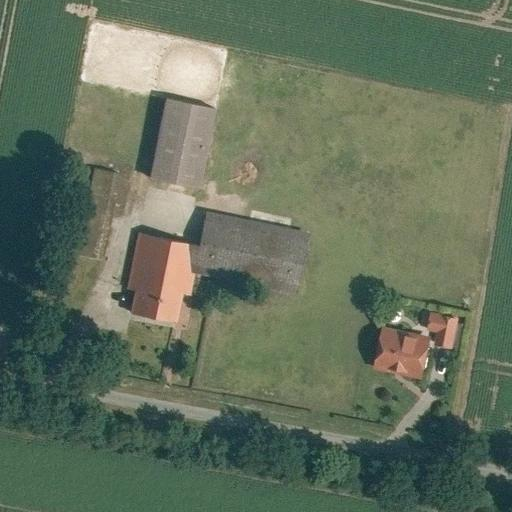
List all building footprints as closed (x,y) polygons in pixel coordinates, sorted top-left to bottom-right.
[(214,101),(162,91),(146,175),(199,185),(214,101)] [(102,255),(120,171),(91,165),(74,249),(102,255)] [(128,311),(176,321),(181,294),(193,296),(197,276),(301,297),(314,231),(201,209),(194,243),(136,231),(127,281),(134,282),(128,311)] [(455,313),(427,309),(425,328),(438,329),(436,340),(451,343),(455,313)] [(381,324),(374,366),(420,373),(427,331),(381,324)]
